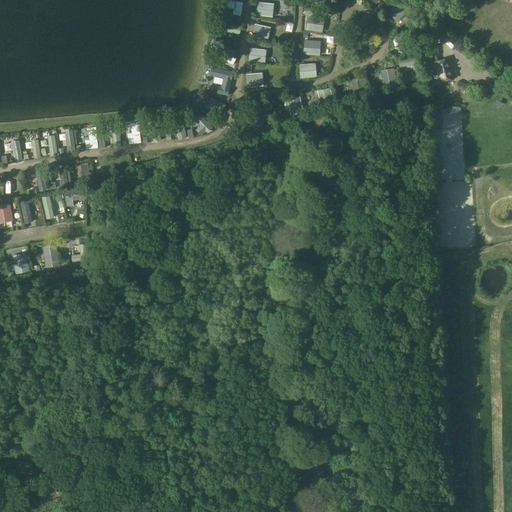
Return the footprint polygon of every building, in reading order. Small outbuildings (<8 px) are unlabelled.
[(222,5),(222,13),(243,14),(243,6),(222,5)] [(257,21),(273,22),(274,8),(257,7),(257,21)] [(323,37),(324,21),(307,21),(306,35),(312,35),(311,43),(304,43),(303,58),(320,59),(321,38),(323,38),(323,45),(331,46),(332,38),(323,37)] [(219,34),(240,38),(241,31),(220,27),(219,34)] [(261,29),(257,41),(268,44),(271,31),(261,29)] [(428,56),(439,54),(437,42),(444,41),(443,30),(424,32),(428,56)] [(270,48),(268,56),(274,57),(276,50),(270,48)] [(249,53),(250,66),(265,66),(265,52),(249,53)] [(437,82),(455,77),(450,58),(431,63),(437,82)] [(279,66),(286,68),(287,61),(280,59),(279,66)] [(316,66),(299,67),(299,81),(317,80),(316,66)] [(213,78),(210,83),(227,90),(229,85),(213,78)] [(440,112),(428,113),(429,125),(441,124),(440,112)] [(269,117),(253,119),(253,125),(270,122),(269,117)] [(49,201),(42,202),(47,223),(55,221),(49,201)] [(0,209),(0,228),(14,226),(10,207),(0,209)] [(47,268),(60,265),(56,249),(43,251),(47,268)]
